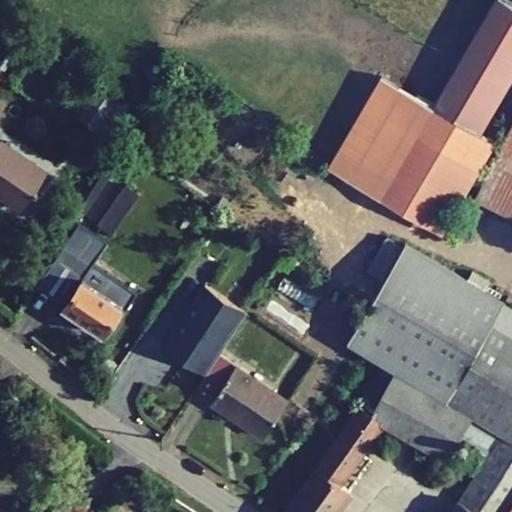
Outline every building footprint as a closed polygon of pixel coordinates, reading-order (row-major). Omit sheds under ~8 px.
[(497,148),(384,84),(331,177),(445,241),(497,148)] [(511,131),(476,205),(511,222),(511,131)] [(0,202),(10,209),(36,171),(0,146),(0,202)] [(53,306),(94,333),(113,304),(117,307),(127,291),(114,283),(105,298),(72,277),(95,242),(70,226),(47,261),(43,258),(26,284),(55,303),(53,306)] [(511,511),(511,309),(409,251),(353,350),(392,372),(389,376),(364,411),(353,404),(278,511),(332,511),(346,492),(337,485),(379,424),(442,456),(455,433),(484,452),(443,511),(511,511)] [(202,402),(254,436),(279,399),(213,355),(191,387),(206,397),(202,402)] [(353,404),(364,411),(389,376),(378,369),(353,404)]
